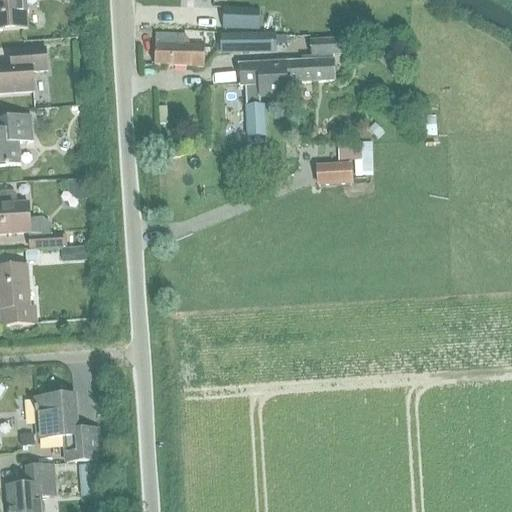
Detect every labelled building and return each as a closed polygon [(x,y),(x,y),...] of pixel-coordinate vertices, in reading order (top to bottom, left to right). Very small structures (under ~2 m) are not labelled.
[(0,0),(0,31),(27,30),(24,0),(0,0)] [(259,31),(259,12),(224,10),(223,30),(259,31)] [(205,48),(186,47),(186,36),(156,35),(156,40),(155,67),(204,69),(205,48)] [(222,38),(221,38),(222,52),(241,52),(277,51),(277,37),(241,38),(222,38)] [(334,83),(333,62),(333,57),(347,56),(346,41),(312,43),(313,63),(286,64),(287,85),(334,83)] [(11,66),(0,67),(0,96),(34,94),(33,74),(47,73),(46,50),(10,52),(11,66)] [(286,64),(239,67),(240,88),(259,87),(259,99),(288,98),(287,85),(286,64)] [(0,132),(0,169),(21,168),(20,145),(34,144),(32,117),(1,120),(2,132),(0,132)] [(435,117),(417,118),(418,138),(437,137),(435,117)] [(374,123),(367,130),(376,138),(382,132),(374,123)] [(318,189),(353,187),(352,165),(317,167),(318,189)] [(64,175),(66,190),(81,188),(79,174),(64,175)] [(0,203),(0,207),(0,237),(30,235),(31,251),(63,249),(62,237),(52,238),(51,228),(44,222),(30,223),(28,205),(16,206),(16,197),(13,194),(2,195),(0,197),(0,203)] [(88,250),(77,251),(78,263),(89,262),(88,250)] [(38,251),(27,252),(27,262),(39,261),(38,251)] [(0,311),(1,311),(3,327),(36,325),(35,308),(30,308),(27,267),(0,269),(0,311)] [(65,439),(67,465),(101,462),(99,430),(76,432),(74,398),(36,401),(39,441),(65,439)] [(34,437),(21,438),(21,447),(34,447),(34,437)] [(27,487),(8,488),(9,511),(42,511),(42,499),(56,498),(54,467),(26,469),(27,487)]
